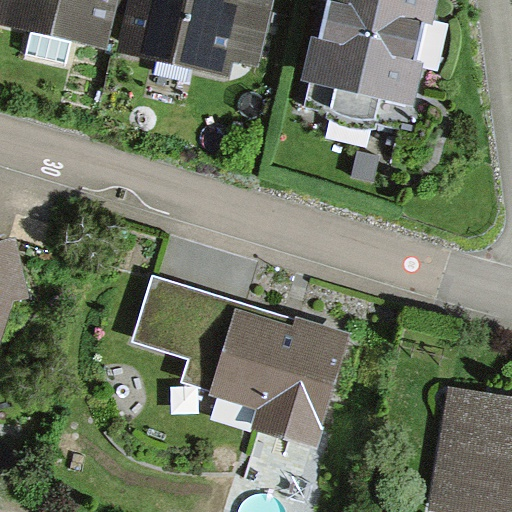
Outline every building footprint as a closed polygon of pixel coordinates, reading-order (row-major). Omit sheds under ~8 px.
[(0,0),(0,35),(106,60),(120,0),(0,0)] [(261,0),(135,0),(119,62),(237,91),(261,0)] [(436,0),(313,0),(287,96),(403,127),(436,0)] [(0,345),(29,252),(0,242),(0,345)] [(353,334),(150,282),(132,353),(210,373),(203,399),(260,414),(253,443),(321,461),(353,334)] [(511,511),(511,403),(441,393),(422,511),(511,511)]
